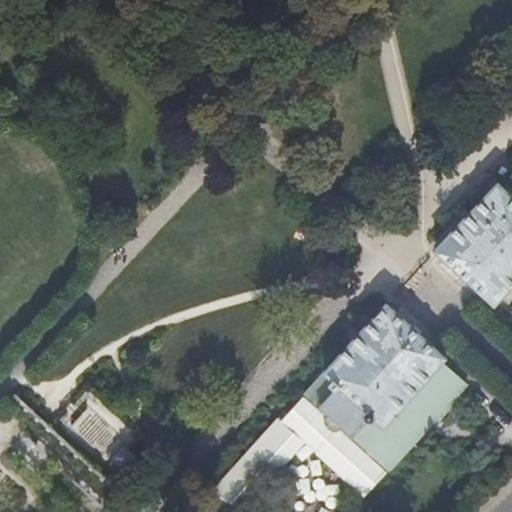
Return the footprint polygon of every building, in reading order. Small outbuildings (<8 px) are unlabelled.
[(511,287),(511,193),(499,181),(454,230),(436,249),(496,305),(511,287)] [(445,363),(447,360),(389,305),(328,373),(385,425),(445,363)] [(351,438),(387,472),(414,446),(431,428),(470,387),(445,363),(385,425),(328,373),(306,395),(329,417),(351,438)] [(329,417),(306,395),(282,420),(212,493),(231,511),(234,511),(275,469),(304,438),(365,496),(387,472),(351,438),(329,417)] [(148,467),(126,446),(112,460),(136,483),(148,467)]
